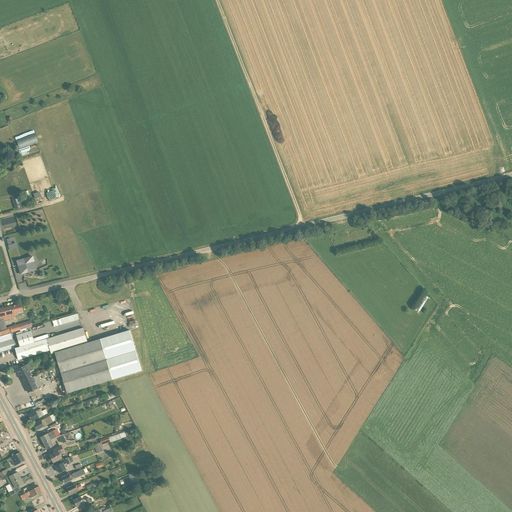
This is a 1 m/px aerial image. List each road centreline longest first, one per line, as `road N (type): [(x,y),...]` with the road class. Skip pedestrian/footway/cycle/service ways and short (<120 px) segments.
road 1 (unclassified): [(0,300),(511,174)]
road 2 (track): [(303,226),(216,0)]
road 3 (secondary): [(60,511),(0,397)]
